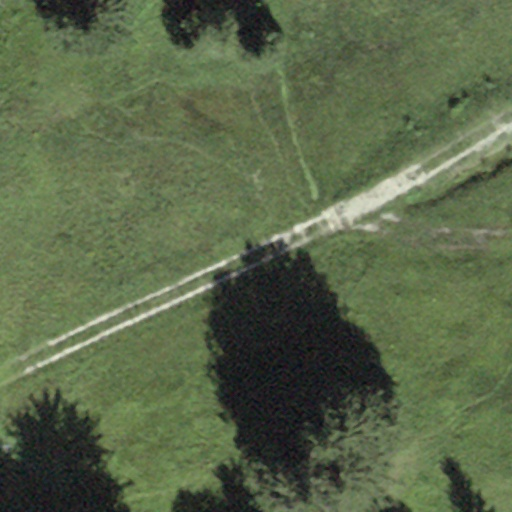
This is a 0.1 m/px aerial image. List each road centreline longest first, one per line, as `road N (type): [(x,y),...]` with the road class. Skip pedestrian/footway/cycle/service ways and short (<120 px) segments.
road 1 (track): [(0,379),(360,203),(511,111)]
road 2 (track): [(360,203),(410,223),(463,230),(511,223)]
